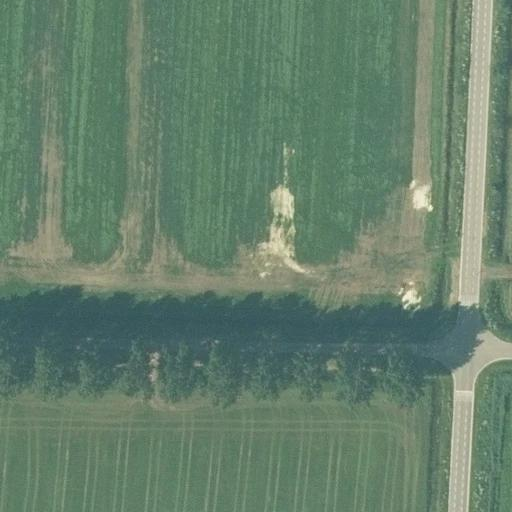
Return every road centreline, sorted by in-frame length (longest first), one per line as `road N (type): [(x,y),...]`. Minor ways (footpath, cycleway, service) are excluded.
road 1 (unclassified): [(465,352),(0,343)]
road 2 (unclassified): [(465,352),(481,0)]
road 3 (unclassified): [(459,511),(465,352)]
